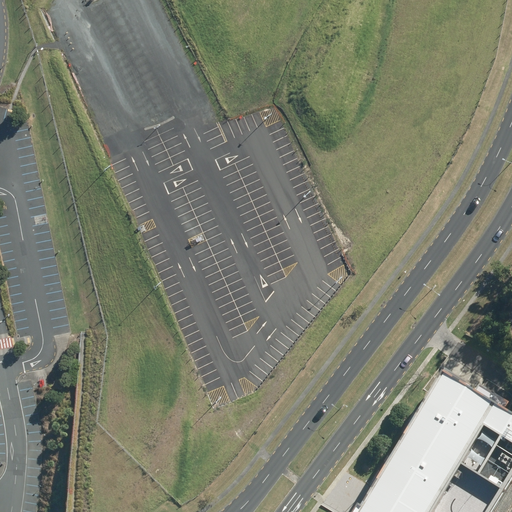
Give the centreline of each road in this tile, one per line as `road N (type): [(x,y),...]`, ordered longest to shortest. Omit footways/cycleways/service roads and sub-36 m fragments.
road 1 (secondary): [(237,511),(474,198),(511,121)]
road 2 (secondary): [(511,205),(288,511)]
